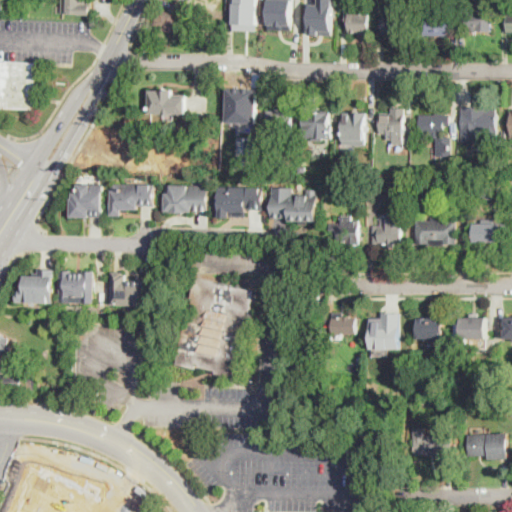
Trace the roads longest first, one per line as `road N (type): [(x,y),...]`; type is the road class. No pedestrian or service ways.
road 1 (residential): [(511,70),(341,71),(242,58),(110,58)]
road 2 (residential): [(275,237),(157,233),(149,243),(2,232)]
road 3 (primary): [(0,416),(102,436),(156,469),(192,511)]
road 4 (secondary): [(0,235),(110,58)]
road 5 (residential): [(511,286),(334,287)]
